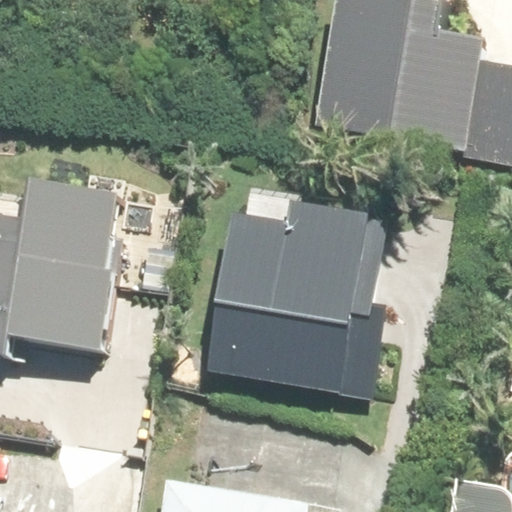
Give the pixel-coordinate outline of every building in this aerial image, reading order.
[(468,25),(356,5),(332,138),(511,171),(511,79),(498,77),(501,59),(464,52),(468,25)] [(0,205),(0,366),(19,370),(24,345),(113,361),(141,206),(50,190),(46,214),(0,205)] [(331,241),(166,219),(138,427),(303,449),(331,241)] [(511,511),(511,471),(511,472),(506,503),(464,496),(461,511),(511,511)] [(276,511),(186,497),(170,495),(167,511),(276,511)]
